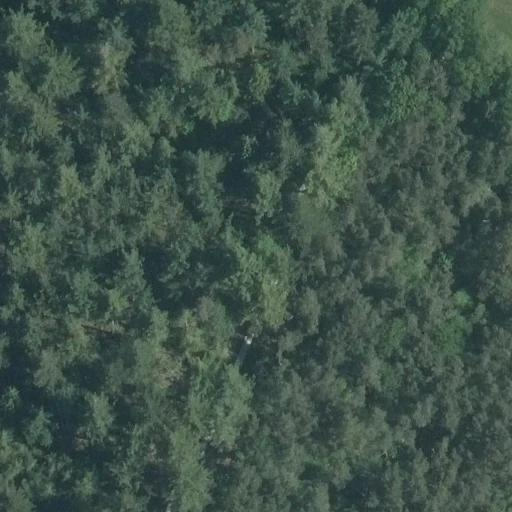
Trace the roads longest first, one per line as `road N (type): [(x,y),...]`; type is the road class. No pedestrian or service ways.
road 1 (track): [(419,43),(366,122),(325,207),(205,511)]
road 2 (track): [(511,144),(395,87)]
